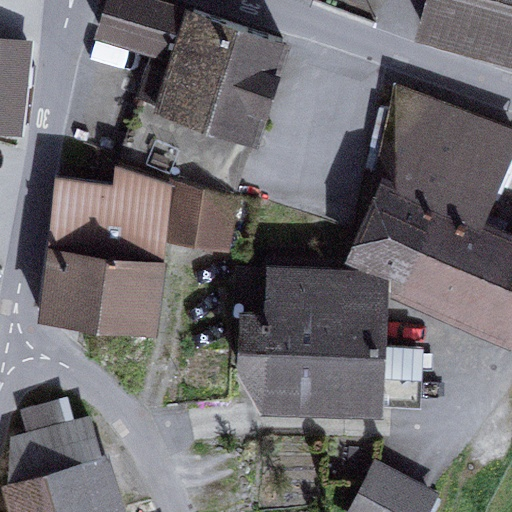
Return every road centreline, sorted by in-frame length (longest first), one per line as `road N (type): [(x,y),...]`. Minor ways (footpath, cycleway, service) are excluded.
road 1 (residential): [(7,346),(72,0)]
road 2 (residential): [(241,0),(511,92)]
road 3 (residential): [(178,511),(133,414),(51,360),(7,346)]
